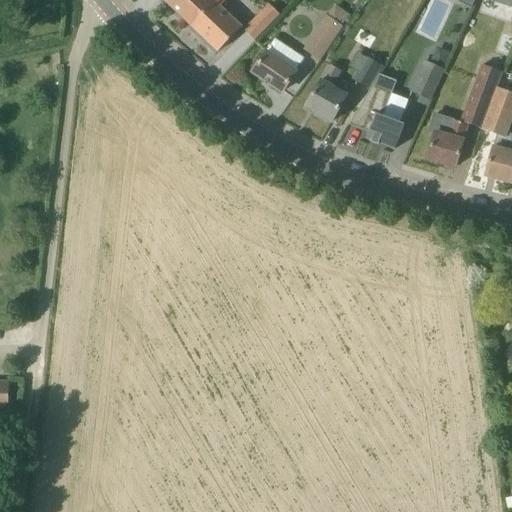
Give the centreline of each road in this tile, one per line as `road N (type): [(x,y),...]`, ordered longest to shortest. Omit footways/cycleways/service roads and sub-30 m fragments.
road 1 (residential): [(9,511),(65,74),(97,0)]
road 2 (tertiary): [(511,221),(378,189),(250,126),(173,75),(106,0)]
